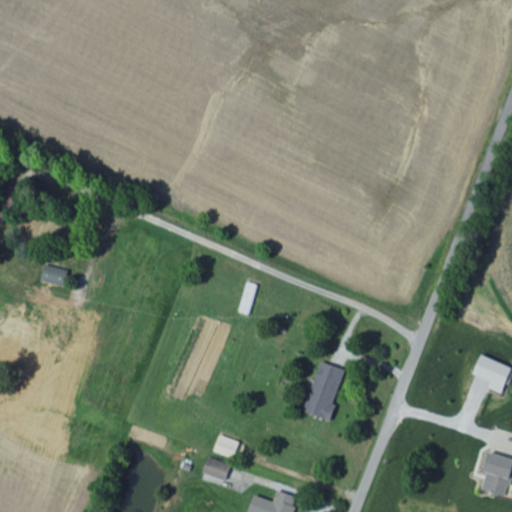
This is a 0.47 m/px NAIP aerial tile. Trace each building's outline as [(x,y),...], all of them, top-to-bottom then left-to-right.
[(47,281),(70,287),(75,271),(51,265),(47,281)] [(263,285),(252,282),(244,313),(255,316),(263,285)] [(511,388),(511,363),(489,355),(481,376),(497,382),(494,388),(510,394),(511,388)] [(350,369),(325,362),(310,413),(337,421),(342,407),(339,406),(350,369)] [(240,459),(245,442),(225,435),(219,452),(240,459)] [(488,490),(511,496),(511,456),(496,452),(491,473),(493,473),(488,490)] [(208,474),(232,481),(237,464),(213,457),(208,474)] [(298,511),(303,497),(283,491),(280,501),(261,496),(255,511),(298,511)]
